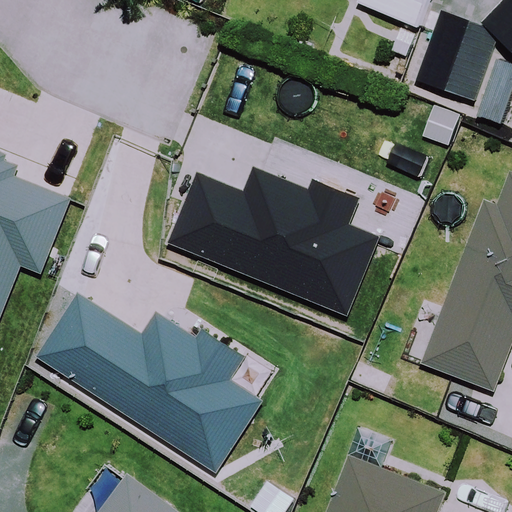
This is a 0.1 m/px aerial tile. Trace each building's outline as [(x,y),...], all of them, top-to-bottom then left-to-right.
[(360,0),(358,6),(419,28),(429,0),(360,0)] [(511,0),(510,0),(486,30),(511,51),(511,0)] [(9,155),(0,151),(0,331),(26,268),(46,276),(77,202),(18,178),(23,166),(7,160),(9,155)] [(169,239),(349,312),(382,232),(351,220),(361,195),(311,175),(307,186),(254,164),(245,188),(198,169),(169,239)] [(511,177),(497,172),(426,367),(492,391),(511,335),(511,177)] [(38,353),(221,472),(269,400),(233,376),(247,354),(203,325),(197,334),(158,308),(142,332),(79,291),(38,353)] [(447,387),(365,355),(353,385),(435,417),(447,387)] [(437,511),(444,494),(351,460),(331,511),(437,511)] [(173,511),(126,479),(103,511),(173,511)]
